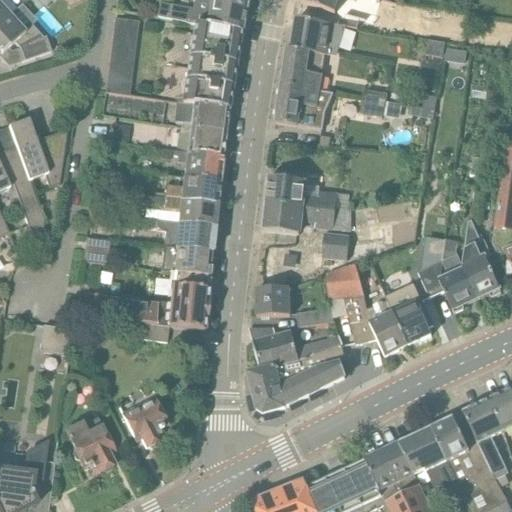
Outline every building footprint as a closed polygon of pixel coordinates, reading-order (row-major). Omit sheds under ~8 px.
[(0,0),(0,26),(10,17),(0,6),(0,0)] [(223,7),(244,12),(247,0),(195,0),(202,2),(223,7)] [(397,6),(389,4),(375,0),(301,0),(300,7),(335,16),(338,5),(393,20),(397,6)] [(187,25),(194,26),(240,35),(244,12),(223,7),(202,2),(200,13),(158,5),(156,19),(170,22),(169,31),(185,34),(187,25)] [(466,29),(467,14),(431,12),(430,27),(466,29)] [(0,26),(0,57),(1,58),(25,35),(10,17),(0,26)] [(112,33),(137,36),(138,24),(114,21),(112,33)] [(292,49),(329,54),(333,28),(296,21),(292,49)] [(188,64),(233,72),(235,58),(240,35),(194,26),(188,64)] [(111,45),(135,48),(137,36),(112,33),(111,45)] [(445,46),(427,43),(425,58),(443,61),(445,46)] [(135,48),(111,45),(109,57),(133,60),(135,48)] [(281,88),(319,94),(322,78),(321,78),(324,58),(328,59),(329,54),(292,49),(291,52),(287,52),(281,88)] [(133,60),(109,57),(107,69),(132,72),(133,60)] [(223,112),(226,113),(233,72),(188,64),(182,106),(192,107),(192,108),(223,112)] [(106,82),(130,85),(132,72),(107,69),(106,82)] [(130,85),(106,82),(104,94),(128,97),(130,85)] [(275,126),(322,133),(325,116),(334,96),(319,94),(281,88),(275,126)] [(365,101),(386,104),(387,97),(366,93),(365,101)] [(137,98),(136,106),(157,110),(158,102),(137,98)] [(422,111),(434,113),(437,101),(424,98),(422,111)] [(362,118),(382,121),(386,104),(365,101),(362,118)] [(181,131),(224,136),(226,113),(223,112),(192,108),(192,109),(178,106),(175,127),(181,128),(181,131)] [(17,151),(29,184),(44,178),(48,191),(56,188),(56,189),(58,189),(66,133),(64,133),(35,144),(27,122),(17,126),(8,130),(15,151),(17,151)] [(175,155),(221,160),(224,136),(181,131),(180,136),(178,135),(175,155)] [(511,249),(508,243),(510,234),(511,234),(511,143),(506,143),(492,247),(502,268),(506,277),(511,274),(511,249)] [(30,236),(40,238),(42,234),(43,224),(29,184),(17,151),(15,151),(3,156),(3,155),(0,155),(0,195),(9,191),(8,189),(13,188),(30,236)] [(160,162),(170,164),(171,154),(161,153),(160,162)] [(182,180),(218,184),(221,160),(175,155),(172,154),(172,159),(177,161),(177,166),(184,167),(182,180)] [(168,191),(167,198),(166,202),(216,207),(218,184),(182,180),(169,179),(168,191)] [(265,207),(349,213),(350,197),(337,196),(318,194),(318,200),(306,198),(307,185),(268,181),(265,207)] [(156,223),(213,230),(216,207),(166,202),(154,200),(150,200),(149,213),(156,214),(156,223)] [(462,273),(476,303),(499,292),(485,260),(490,258),(481,233),(482,233),(482,232),(485,208),(471,206),(469,224),(468,225),(464,254),(462,273)] [(262,234),(301,238),(303,226),(314,227),(314,232),(333,234),(352,235),(352,213),(349,213),(265,207),(262,234)] [(88,224),(97,225),(98,217),(89,215),(88,224)] [(0,239),(8,236),(0,217),(0,239)] [(163,251),(211,256),(213,230),(156,223),(154,233),(157,233),(165,234),(164,239),(163,251)] [(42,234),(40,238),(36,266),(49,268),(54,236),(42,234)] [(321,261),(346,265),(350,239),(325,236),(321,261)] [(82,265),(106,269),(110,244),(86,241),(82,265)] [(452,313),(476,303),(462,273),(464,254),(455,258),(457,245),(445,243),(441,264),(438,283),(443,294),(452,313)] [(173,277),(208,280),(211,256),(163,251),(160,276),(173,277)] [(429,301),(443,294),(438,283),(441,264),(418,275),(429,301)] [(376,343),(367,315),(355,267),(325,277),(328,304),(344,302),(356,348),(376,343)] [(169,330),(203,334),(208,280),(173,277),(172,289),(170,289),(168,310),(157,309),(158,306),(78,298),(75,319),(143,327),(169,330)] [(384,360),(408,349),(393,316),(382,290),(372,294),(379,310),(367,315),(376,343),(384,360)] [(257,320),(290,319),(290,291),(256,292),(257,320)] [(393,316),(408,349),(430,339),(426,331),(432,329),(422,305),(393,316)] [(298,331),(334,325),(330,312),(296,317),(298,331)] [(143,327),(141,343),(167,346),(169,330),(143,327)] [(72,333),(42,328),(39,354),(68,359),(72,333)] [(340,349),(338,343),(335,344),(335,342),(316,350),(307,353),(306,346),(302,347),(298,334),(291,336),(290,332),(268,337),(267,333),(250,337),(259,373),(298,364),(307,361),(340,349)] [(323,392),(326,390),(344,381),(339,367),(344,365),(340,349),(307,361),(323,392)] [(285,410),(323,392),(307,361),(298,364),(259,373),(248,376),(248,378),(256,414),(259,416),(262,418),(263,417),(285,411),(285,410)] [(506,436),(511,432),(511,395),(511,394),(491,404),(506,436)] [(153,401),(122,416),(136,444),(141,442),(146,451),(166,441),(161,432),(167,428),(153,401)] [(475,443),(495,483),(508,476),(492,443),(506,436),(491,404),(463,418),(475,443)] [(82,426),(64,434),(83,471),(90,468),(95,478),(115,468),(110,458),(115,455),(97,422),(83,429),(82,426)] [(431,433),(463,501),(468,511),(510,511),(507,505),(508,505),(495,483),(475,443),(465,447),(454,422),(431,433)] [(452,506),(463,501),(431,433),(400,448),(414,479),(425,474),(426,476),(438,470),(437,476),(452,506)] [(0,511),(26,511),(37,507),(32,497),(33,497),(32,496),(32,494),(31,494),(33,482),(41,483),(46,446),(27,456),(24,475),(0,471),(0,511)] [(364,464),(385,508),(387,511),(430,511),(414,479),(400,448),(364,464)] [(365,511),(375,511),(385,508),(364,464),(347,472),(365,511)] [(339,511),(365,511),(347,472),(326,482),(339,511)] [(339,511),(326,482),(306,492),(314,511),(339,511)] [(314,511),(306,492),(303,485),(252,505),(253,511),(314,511)]
